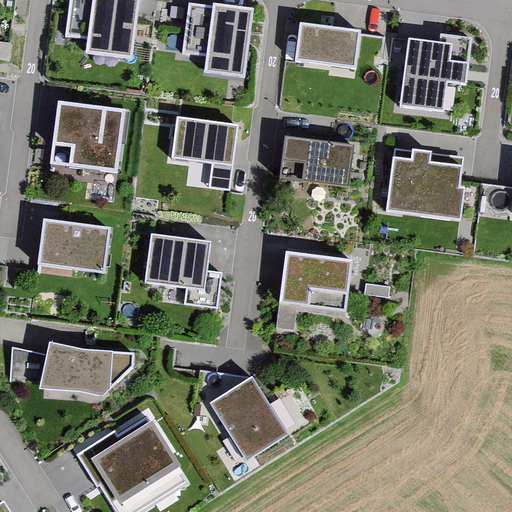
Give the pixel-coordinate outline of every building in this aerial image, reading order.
[(139,0),(71,0),(67,36),(88,39),(86,54),(131,60),(139,0)] [(255,11),(192,2),(185,53),(209,57),(207,75),(245,80),(255,11)] [(362,31),(301,23),(296,65),(356,73),(362,31)] [(437,41),(409,37),(398,111),(446,118),(451,87),(470,89),(478,34),(439,29),(437,41)] [(0,35),(0,53),(10,54),(11,37),(0,35)] [(123,116),(60,109),(54,170),(117,177),(123,116)] [(231,179),(238,132),(172,123),(166,170),(231,179)] [(349,189),(355,147),(287,138),(281,180),(349,189)] [(464,164),(393,154),(384,215),(463,226),(468,187),(461,186),(464,164)] [(109,230),(46,222),(40,263),(103,271),(109,230)] [(213,242),(153,234),(147,284),(191,289),(188,306),(217,309),(222,274),(209,272),(213,242)] [(352,262),(287,253),(280,305),(345,314),(352,262)] [(85,351),(49,344),(47,355),(13,348),(10,382),(41,384),(40,390),(83,391),(103,396),(133,369),(134,353),(85,351)] [(246,461),(288,436),(253,379),(211,405),(246,461)] [(142,511),(188,484),(147,418),(81,459),(113,511),(142,511)]
